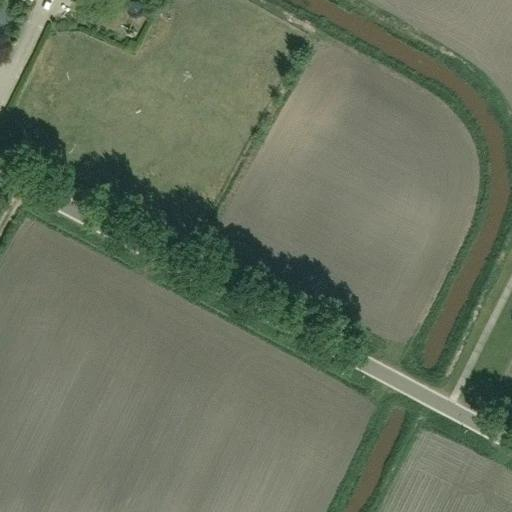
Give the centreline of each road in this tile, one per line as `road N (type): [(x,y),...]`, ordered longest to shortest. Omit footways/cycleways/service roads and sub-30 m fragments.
road 1 (unclassified): [(358,355),(0,170)]
road 2 (residential): [(511,442),(358,355)]
